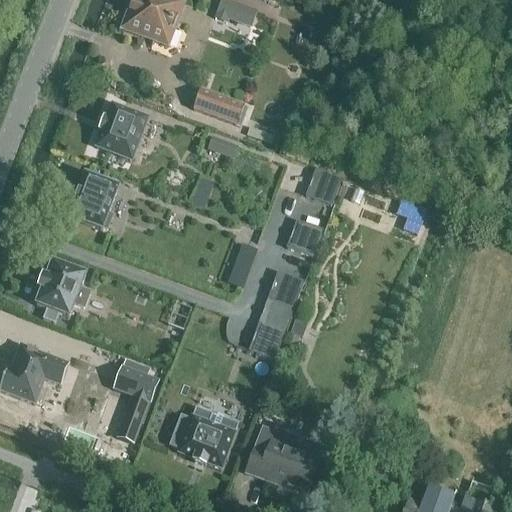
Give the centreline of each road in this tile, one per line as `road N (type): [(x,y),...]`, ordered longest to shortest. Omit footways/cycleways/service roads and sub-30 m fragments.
road 1 (unclassified): [(0,161),(62,0)]
road 2 (unclassified): [(0,453),(153,511)]
